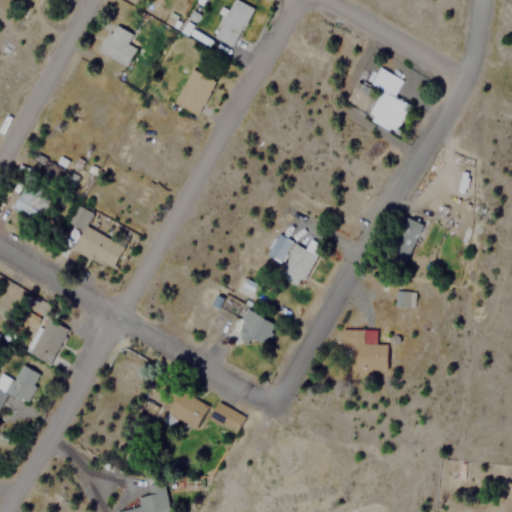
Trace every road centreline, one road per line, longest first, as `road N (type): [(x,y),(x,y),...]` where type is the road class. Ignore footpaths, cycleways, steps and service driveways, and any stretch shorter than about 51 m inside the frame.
road 1 (residential): [(0,503),(293,0)]
road 2 (residential): [(247,399),(283,392),(475,54),(479,0)]
road 3 (residential): [(247,399),(0,244)]
road 4 (residential): [(0,160),(93,0)]
road 5 (residential): [(456,79),(308,0)]
